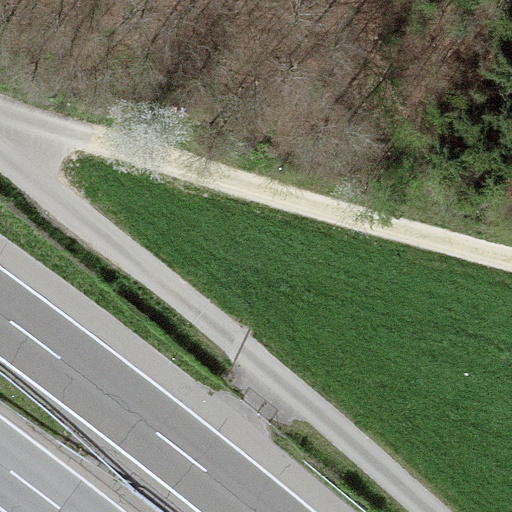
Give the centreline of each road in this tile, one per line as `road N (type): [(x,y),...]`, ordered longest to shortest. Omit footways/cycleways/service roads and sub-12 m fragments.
road 1 (unclassified): [(427,511),(0,156)]
road 2 (unclassified): [(0,117),(511,263)]
road 3 (motorway): [(257,511),(0,311)]
